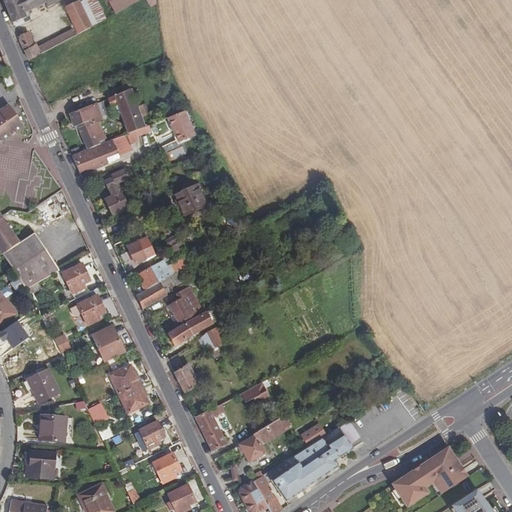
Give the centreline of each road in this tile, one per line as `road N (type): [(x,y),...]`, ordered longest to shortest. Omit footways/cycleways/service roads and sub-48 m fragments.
road 1 (residential): [(226,511),(0,20)]
road 2 (secondary): [(302,511),(458,408)]
